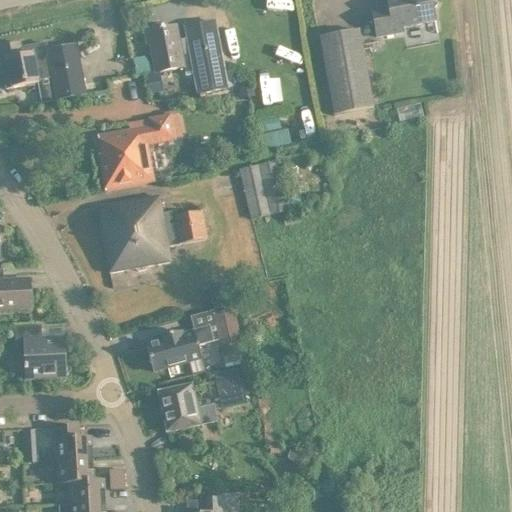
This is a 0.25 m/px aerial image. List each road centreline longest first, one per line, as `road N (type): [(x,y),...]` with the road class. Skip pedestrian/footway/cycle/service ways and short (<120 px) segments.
road 1 (residential): [(114,392),(64,275),(0,171)]
road 2 (residential): [(150,511),(114,392)]
